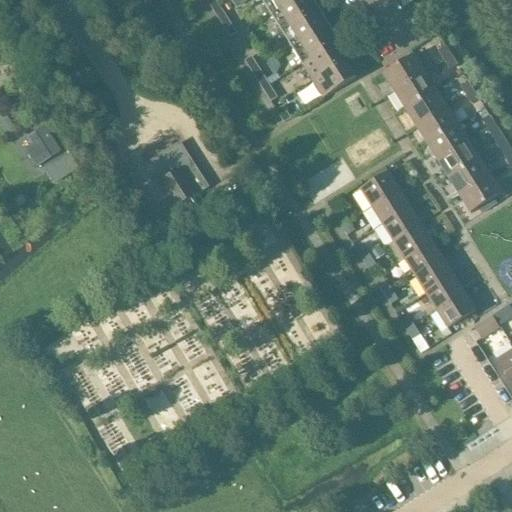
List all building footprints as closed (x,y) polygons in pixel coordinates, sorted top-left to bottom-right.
[(205,0),(210,8),(217,4),(214,0),(205,0)] [(305,0),(259,0),(301,66),(334,45),(305,0)] [(217,4),(210,8),(229,39),(236,35),(217,4)] [(301,66),(312,83),(345,62),(334,45),(301,66)] [(443,62),(451,57),(445,48),(438,53),(443,62)] [(394,93),(424,74),(413,56),(382,75),(394,93)] [(456,66),(451,57),(443,62),(449,71),(456,66)] [(244,62),(262,91),(268,86),(250,58),(244,62)] [(355,79),(345,62),(312,83),(322,99),(355,79)] [(435,91),(424,74),(394,93),(405,111),(435,91)] [(465,96),(472,92),(467,84),(460,88),(465,96)] [(268,86),(262,91),(269,103),(276,99),(268,86)] [(446,109),(435,91),(405,111),(416,129),(446,109)] [(478,101),(472,92),(465,96),(471,105),(478,101)] [(283,124),(290,120),(283,108),(275,112),(283,124)] [(456,126),(446,109),(416,129),(426,146),(456,126)] [(481,121),(487,131),(494,126),(488,117),(481,121)] [(467,144),(456,126),(426,146),(437,163),(467,144)] [(487,131),(493,140),(500,136),(494,126),(487,131)] [(44,128),(25,139),(30,147),(26,150),(37,167),(40,164),(59,153),(44,128)] [(467,144),(437,163),(448,180),(478,161),(472,151),(479,147),(474,139),(467,144)] [(208,190),(186,155),(179,145),(145,166),(174,212),(208,190)] [(511,164),(511,155),(510,153),(503,158),(509,166),(511,164)] [(52,181),(75,166),(70,158),(46,172),(52,181)] [(478,161),(448,180),(459,198),(489,179),(478,161)] [(360,191),(371,209),(399,192),(387,174),(360,191)] [(236,185),(246,200),(261,191),(251,175),(236,185)] [(500,196),(489,179),(459,198),(469,215),(484,206),(490,202),(500,196)] [(371,209),(382,227),(410,209),(399,192),(371,209)] [(490,202),(484,206),(487,210),(493,207),(490,202)] [(382,227),(393,245),(421,228),(410,209),(382,227)] [(341,227),(348,223),(342,214),(335,218),(341,227)] [(354,233),(348,223),(341,227),(347,236),(354,233)] [(393,245),(404,263),(432,245),(421,228),(393,245)] [(404,263),(415,280),(443,262),(432,245),(404,263)] [(378,246),(366,253),(369,258),(372,263),(384,255),(378,246)] [(363,262),(369,258),(366,253),(364,249),(357,253),(363,262)] [(372,263),(369,258),(363,262),(368,272),(375,267),(372,263)] [(415,280),(425,297),(453,279),(443,262),(415,280)] [(425,297),(436,314),(464,296),(453,279),(425,297)] [(378,288),(384,297),(391,293),(386,284),(378,288)] [(391,293),(384,297),(389,306),(397,302),(391,293)] [(464,296),(436,314),(447,331),(475,314),(464,296)] [(400,323),(405,332),(413,328),(407,319),(400,323)] [(482,340),(499,330),(492,319),(475,329),(482,340)] [(413,328),(405,332),(411,341),(418,337),(413,328)] [(511,354),(497,364),(511,386),(511,354)]
